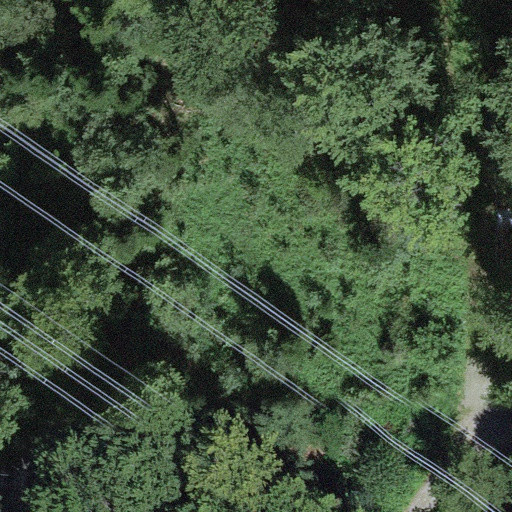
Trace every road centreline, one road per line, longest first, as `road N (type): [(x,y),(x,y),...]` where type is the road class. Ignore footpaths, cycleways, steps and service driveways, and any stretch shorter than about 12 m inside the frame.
road 1 (track): [(494,396),(511,140),(509,0)]
road 2 (track): [(426,511),(494,396),(511,383)]
